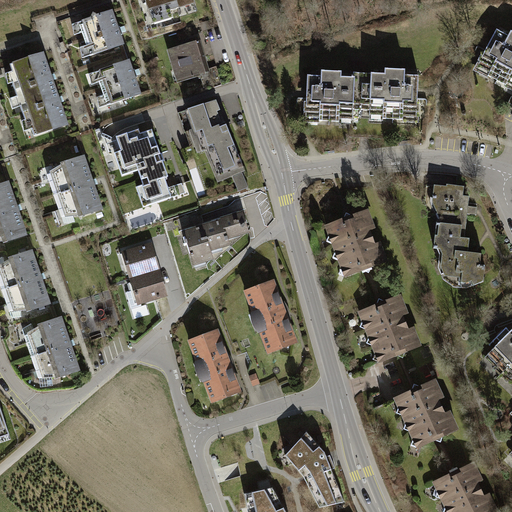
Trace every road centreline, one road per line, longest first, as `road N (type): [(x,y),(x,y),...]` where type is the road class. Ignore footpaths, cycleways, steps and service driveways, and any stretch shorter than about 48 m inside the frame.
road 1 (residential): [(159,332),(49,424),(0,354)]
road 2 (tertiary): [(336,386),(281,173)]
road 3 (residential): [(281,173),(409,159),(493,166)]
road 4 (tertiary): [(281,173),(222,0)]
road 5 (residential): [(336,386),(189,433)]
road 6 (tertiary): [(381,511),(336,386)]
